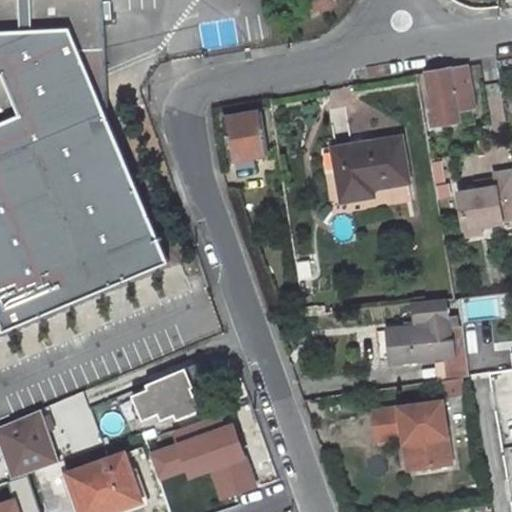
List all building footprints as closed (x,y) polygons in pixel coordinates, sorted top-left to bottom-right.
[(0,0),(0,320),(3,329),(170,261),(115,111),(113,112),(95,74),(112,66),(106,0),(0,0)] [(430,114),(432,126),(460,121),(459,112),(475,109),(468,66),(429,72),(435,114),(430,114)] [(225,118),(233,165),(255,161),(254,156),(270,154),(263,112),(225,118)] [(334,149),(343,199),(372,194),(371,187),(409,180),(402,137),(334,149)] [(444,185),(440,162),(432,164),(435,186),(444,185)] [(485,226),(505,223),(504,219),(511,217),(511,172),(496,175),(497,181),(498,187),(477,191),(459,194),(466,230),(485,226)] [(477,191),(498,187),(497,181),(476,184),(477,191)] [(355,241),(353,219),(332,221),(334,242),(355,241)] [(467,238),(487,235),(485,226),(466,230),(467,238)] [(311,277),(309,259),(297,261),(300,280),(311,277)] [(415,322),(387,325),(390,357),(390,359),(465,350),(461,327),(459,327),(458,317),(449,318),(447,299),(413,303),(415,322)] [(387,325),(374,327),(378,358),(390,357),(387,325)] [(466,356),(446,358),(449,393),(469,392),(466,356)] [(206,381),(198,361),(148,382),(149,386),(134,393),(143,418),(159,412),(162,419),(176,413),(178,419),(201,409),(192,386),(206,381)] [(455,398),(384,409),(389,437),(416,433),(417,440),(427,438),(429,452),(462,447),(455,398)] [(0,430),(46,416),(43,407),(0,424),(0,430)] [(51,414),(46,416),(50,427),(55,426),(51,414)] [(46,416),(0,430),(0,434),(16,479),(63,463),(50,427),(46,416)] [(222,498),(258,485),(236,421),(157,448),(168,480),(211,466),(222,498)] [(427,438),(417,440),(419,454),(429,452),(427,438)] [(462,447),(429,452),(431,466),(464,461),(462,447)] [(108,511),(140,501),(124,452),(72,470),(87,511),(108,511)] [(429,452),(419,454),(420,467),(431,466),(429,452)]
